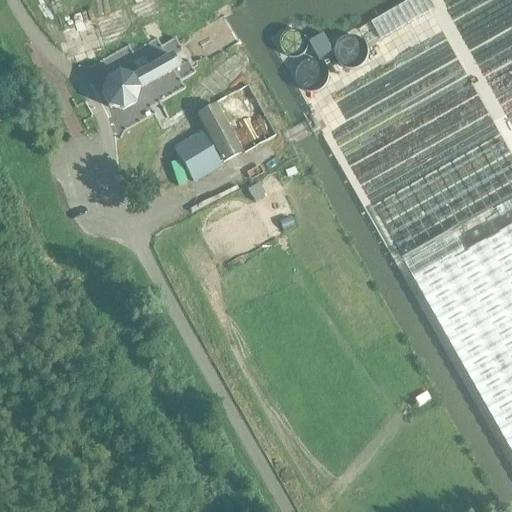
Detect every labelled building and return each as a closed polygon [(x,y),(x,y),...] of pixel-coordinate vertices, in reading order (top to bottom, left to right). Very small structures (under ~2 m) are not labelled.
[(311,40),(321,57),(335,49),(325,32),(311,40)] [(135,106),(140,90),(178,70),(170,54),(132,76),(117,72),(103,80),(99,95),(106,109),(122,113),(135,106)] [(228,154),(273,138),(254,85),(209,101),(228,154)] [(188,181),(222,167),(206,129),(172,144),(188,181)] [(511,228),(415,283),(511,453),(511,228)]
